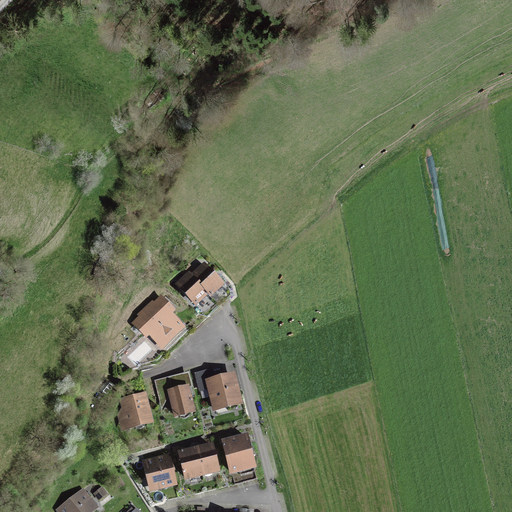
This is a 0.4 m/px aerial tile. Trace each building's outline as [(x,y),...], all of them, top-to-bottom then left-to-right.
[(210,296),(221,285),(205,267),(193,278),(207,294),(210,296)] [(193,278),(190,275),(178,286),(195,305),(207,294),(193,278)] [(141,318),(134,325),(146,337),(149,334),(158,344),(179,325),(170,315),(173,312),(161,300),(154,306),(152,304),(139,316),(141,318)] [(111,347),(118,353),(137,336),(130,329),(111,347)] [(120,376),(125,397),(125,398),(146,392),(141,371),(120,376)] [(196,374),(200,388),(207,386),(203,372),(196,374)] [(227,407),(239,403),(233,377),(209,383),(215,407),(225,404),(227,407)] [(100,390),(106,395),(113,387),(107,381),(100,390)] [(193,412),(187,388),(170,392),(176,417),(193,412)] [(123,410),(119,415),(125,419),(127,418),(129,427),(150,422),(144,396),(123,402),(125,409),(123,410)] [(253,447),(249,448),(246,438),(224,444),(231,472),(253,467),(254,467),(251,457),(255,456),(253,447)] [(218,471),(212,446),(196,450),(202,475),(218,471)] [(186,479),(202,475),(196,450),(180,454),(186,479)] [(147,471),(148,477),(152,479),(154,487),(156,488),(174,484),(168,458),(146,463),(148,470),(147,471)] [(101,489),(95,494),(99,499),(105,494),(101,489)] [(87,511),(93,508),(82,494),(65,508),(68,511),(87,511)]
